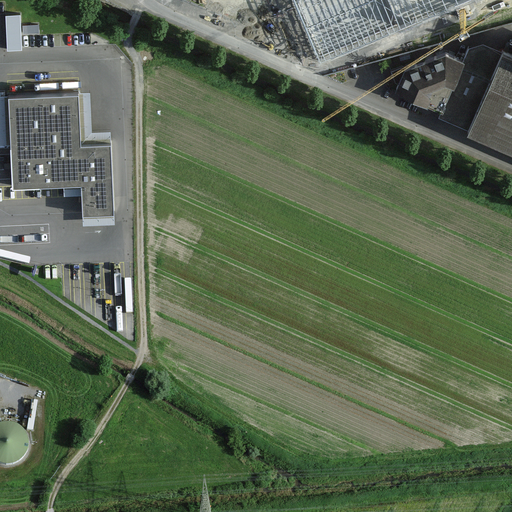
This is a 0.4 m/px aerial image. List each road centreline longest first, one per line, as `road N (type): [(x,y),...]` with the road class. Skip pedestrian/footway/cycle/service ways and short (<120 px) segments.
road 1 (track): [(49,511),(51,491),(143,349),(137,59),(128,35),(142,1)]
road 2 (residential): [(141,0),(511,163)]
